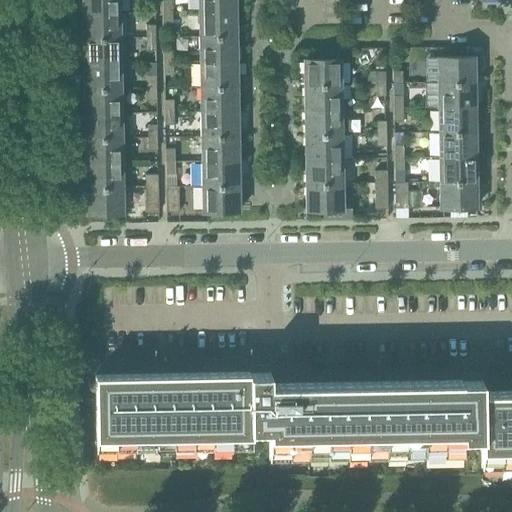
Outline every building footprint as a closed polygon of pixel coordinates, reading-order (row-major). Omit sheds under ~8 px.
[(83,0),(83,13),(120,12),(119,0),(83,0)] [(163,0),(163,11),(172,11),(172,0),(163,0)] [(199,0),(199,11),(236,10),(235,0),(199,0)] [(199,11),(200,36),(236,35),(236,10),(199,11)] [(172,11),(163,11),(164,24),(173,23),(172,11)] [(83,13),(84,38),(120,37),(120,12),(83,13)] [(146,24),(146,37),(155,36),(155,24),(146,24)] [(200,36),(200,61),(237,60),(236,35),(200,36)] [(155,36),(146,37),(147,49),(156,49),(155,36)] [(84,38),(84,62),(121,62),(120,37),(84,38)] [(164,49),(164,61),(173,61),(173,49),(164,49)] [(438,56),(438,81),(475,81),(474,55),(438,56)] [(304,58),(304,84),(341,83),(341,58),(304,58)] [(200,61),(201,86),(237,85),(237,60),(200,61)] [(173,61),(164,61),(165,74),(174,74),(173,61)] [(84,62),(84,87),(121,87),(121,62),(84,62)] [(376,70),(376,83),(386,83),(385,70),(376,70)] [(403,83),(402,70),(393,70),(393,83),(403,83)] [(147,74),(147,86),(156,86),(156,74),(147,74)] [(438,81),(439,106),(475,106),(475,81),(438,81)] [(304,84),(305,109),(341,108),(341,83),(304,84)] [(386,83),(376,83),(376,95),(386,95),(386,83)] [(201,86),(201,110),(238,110),(237,85),(201,86)] [(156,86),(147,86),(147,99),(157,99),(156,86)] [(84,87),(85,112),(122,112),(121,87),(84,87)] [(394,95),(394,107),(403,107),(403,95),(394,95)] [(165,99),(165,111),(174,111),(174,99),(165,99)] [(439,106),(439,131),(476,131),(475,106),(439,106)] [(403,107),(394,107),(394,120),(403,120),(403,107)] [(305,109),(305,134),(342,133),(341,108),(305,109)] [(201,110),(201,135),(238,135),(238,110),(201,110)] [(174,111),(165,111),(166,124),(175,123),(174,111)] [(85,112),(85,137),(122,137),(122,112),(85,112)] [(377,120),(377,132),(386,132),(386,120),(377,120)] [(148,124),(148,136),(157,136),(157,124),(148,124)] [(439,131),(440,156),(476,155),(476,131),(439,131)] [(386,132),(377,132),(377,145),(387,145),(386,132)] [(305,134),(306,159),(342,158),(342,133),(305,134)] [(201,135),(202,160),(238,160),(238,135),(201,135)] [(157,136),(148,136),(148,149),(157,149),(157,136)] [(85,137),(86,162),(122,161),(122,137),(85,137)] [(395,145),(395,157),(404,157),(404,145),(395,145)] [(166,148),(166,161),(175,161),(175,148),(166,148)] [(440,156),(440,181),(476,180),(476,155),(440,156)] [(404,157),(395,157),(395,169),(404,169),(404,157)] [(306,159),(306,183),(343,183),(342,158),(306,159)] [(202,160),(202,185),(239,184),(238,160),(202,160)] [(86,162),(86,187),(123,186),(122,161),(86,162)] [(175,161),(166,161),(166,173),(175,173),(175,161)] [(374,170),(375,182),(387,182),(387,169),(374,170)] [(145,173),(145,186),(158,186),(157,173),(145,173)] [(476,180),(440,181),(441,206),(477,206),(476,180)] [(395,182),(396,208),(408,207),(408,181),(395,182)] [(387,182),(375,182),(375,208),(388,208),(387,182)] [(343,183),(306,183),(307,209),(324,209),(324,218),(351,218),(351,207),(343,207),(343,183)] [(239,184),(202,185),(203,211),(239,210),(239,184)] [(179,185),(166,185),(167,211),(179,211),(179,185)] [(123,186),(86,187),(87,212),(123,212),(123,186)] [(158,186),(145,186),(146,212),(159,211),(158,186)] [(250,371),(95,374),(96,384),(97,449),(252,446),(252,425),(269,425),(270,458),(464,455),(464,433),(481,432),(482,466),(511,465),(511,390),(482,391),(482,379),(481,379),(479,379),(479,377),(472,377),(464,377),(464,379),(462,379),(270,383),(270,371),(269,371),(267,371),(267,368),(259,369),(252,369),(252,371),(250,371)]
